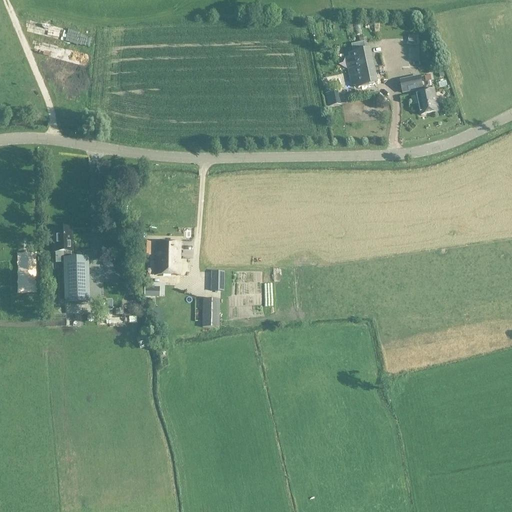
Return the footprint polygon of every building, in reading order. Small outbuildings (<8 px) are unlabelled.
[(412,62),(412,43),(404,43),(404,39),(398,39),(398,62),(412,62)] [(351,57),(347,58),(350,72),(373,68),(369,51),(366,51),(364,43),(352,45),(353,54),(351,55),(351,57)] [(58,55),(82,57),(83,47),(60,44),(58,55)] [(44,65),(43,69),(68,75),(70,64),(38,57),(37,63),(44,65)] [(79,78),(81,68),(74,67),(72,77),(79,78)] [(376,84),(373,68),(350,72),(353,87),(357,86),(358,88),(376,84)] [(434,92),(424,94),(420,78),(401,82),(403,94),(416,91),(421,117),(438,113),(434,92)] [(326,95),(329,108),(341,106),(338,93),(326,95)] [(54,253),(64,252),(64,259),(63,259),(64,293),(89,292),(87,259),(71,259),(70,252),(71,252),(70,229),(54,230),(54,253)] [(150,256),(150,243),(141,243),(141,256),(150,256)] [(155,276),(171,276),(179,276),(179,244),(156,243),(155,276)] [(207,274),(207,290),(218,290),(218,274),(207,274)] [(202,300),(202,328),(219,329),(220,300),(202,300)]
